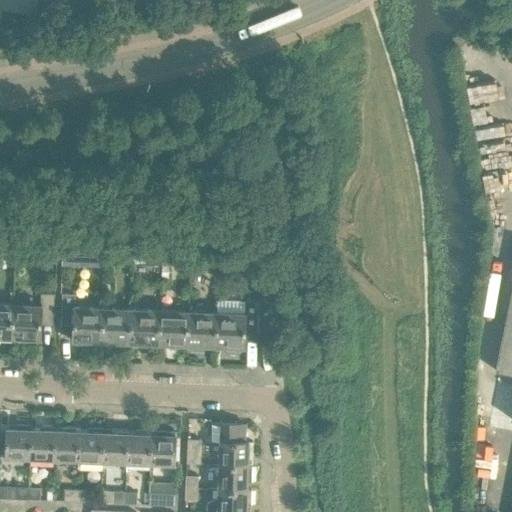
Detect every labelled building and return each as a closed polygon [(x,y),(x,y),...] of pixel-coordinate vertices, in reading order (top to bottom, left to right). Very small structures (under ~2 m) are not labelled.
[(0,0),(0,11),(1,7),(31,12),(32,0),(0,0)] [(90,245),(89,265),(104,266),(104,246),(90,245)] [(132,258),(133,247),(120,246),(119,257),(132,258)] [(133,247),(132,258),(145,259),(145,264),(162,264),(162,249),(147,248),(133,247)] [(177,260),(190,260),(190,249),(177,249),(177,260)] [(190,249),(190,260),(204,261),(204,250),(190,249)] [(217,309),(216,345),(226,346),(226,348),(240,349),(240,346),(244,346),(245,331),(271,332),(266,278),(255,279),(245,301),(245,310),(217,309)] [(511,291),(497,371),(511,373),(511,291)] [(13,301),(12,337),(22,338),(22,341),(36,341),(36,338),(41,338),(41,323),(53,324),(54,293),(41,293),(41,303),(13,301)] [(62,293),(61,324),(73,324),(72,340),(76,340),(76,343),(91,344),(91,340),(101,341),(102,305),(75,304),(75,294),(62,293)] [(0,300),(0,339),(0,340),(0,337),(12,337),(13,301),(0,300)] [(102,305),(101,341),(112,341),(112,344),(126,345),(126,342),(130,342),(131,306),(102,305)] [(131,306),(130,342),(133,342),(132,345),(147,346),(147,343),(158,343),(159,307),(131,306)] [(159,307),(158,343),(169,343),(169,346),(183,347),(183,344),(187,344),(188,308),(159,307)] [(188,308),(187,344),(189,344),(189,347),(204,348),(204,345),(216,345),(217,309),(188,308)] [(219,441),(218,464),(252,465),(248,465),(248,457),(252,457),(252,441),(245,441),(245,423),(212,422),(212,440),(219,441)] [(29,458),(30,425),(6,424),(5,457),(29,458)] [(53,458),(54,425),(30,425),(29,458),(53,458)] [(77,459),(78,426),(54,425),(53,458),(77,459)] [(78,426),(77,459),(78,459),(77,468),(101,469),(101,460),(102,427),(78,426)] [(125,461),(126,428),(102,427),(101,460),(125,461)] [(149,462),(151,429),(126,428),(125,461),(149,462)] [(151,429),(149,462),(173,463),(175,430),(151,429)] [(200,463),(201,439),(187,439),(186,463),(200,463)] [(218,464),(218,488),(251,489),(247,489),(247,481),(251,481),(252,465),(218,464)] [(185,487),(197,488),(198,476),(186,475),(185,487)] [(27,499),(28,487),(17,486),(17,499),(27,499)] [(28,487),(27,499),(40,499),(40,487),(28,487)] [(197,500),(197,488),(185,487),(185,499),(197,500)] [(64,488),(64,500),(75,501),(76,489),(64,488)] [(206,511),(217,511),(246,511),(247,505),(251,505),(251,489),(218,488),(218,497),(217,497),(207,502),(206,511)] [(76,489),(75,501),(87,501),(88,489),(76,489)] [(113,490),(113,502),(124,503),(124,491),(113,490)] [(124,491),(124,503),(136,503),(137,491),(124,491)] [(177,493),(149,492),(149,504),(177,505),(177,493)]
